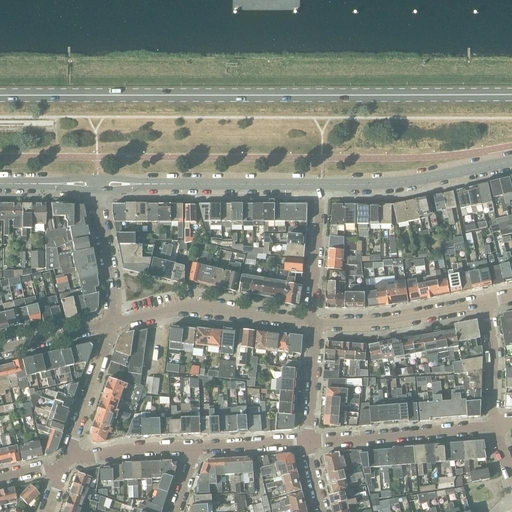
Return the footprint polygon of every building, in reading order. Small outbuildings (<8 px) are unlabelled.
[(511,188),(510,178),(500,180),(506,207),(510,206),(509,201),(511,200),(511,188)] [(490,183),(490,184),(494,198),(498,197),(502,213),(507,212),(506,207),(500,180),(490,183)] [(494,212),(494,209),(488,184),(478,186),(482,204),(487,203),(489,213),(494,212)] [(467,189),(471,207),(473,214),(478,212),(476,206),(482,204),(478,186),(477,186),(477,187),(467,189)] [(467,189),(457,191),(462,216),(467,215),(466,208),(471,207),(467,189)] [(453,192),(443,194),(448,218),(450,225),(454,224),(453,217),(451,209),(456,208),(453,192)] [(443,194),(433,196),(437,212),(442,211),(444,219),(448,218),(443,194)] [(415,200),(416,203),(419,219),(428,218),(431,231),(438,230),(435,215),(432,215),(428,197),(415,200)] [(406,203),(405,203),(408,222),(419,220),(419,219),(416,203),(412,204),(411,202),(409,201),(408,201),(406,203)] [(1,204),(1,221),(3,221),(3,236),(8,236),(8,221),(12,221),(13,204),(12,204),(12,203),(7,203),(7,204),(3,204),(1,204)] [(199,205),(203,221),(210,222),(210,204),(209,204),(209,203),(204,204),(204,205),(199,205)] [(231,204),(231,222),(231,226),(242,226),(242,204),(237,204),(236,203),(233,203),(232,204),(231,204)] [(243,227),(253,227),(253,226),(253,204),(252,204),(251,203),(248,203),(247,205),(242,204),(242,226),(243,226),(243,227)] [(254,204),(253,204),(253,226),(264,227),(263,204),(259,204),(258,203),(254,203),(254,204)] [(263,204),(264,227),(264,232),(268,232),(268,222),(274,222),(274,204),(273,204),(273,203),(268,203),(268,204),(263,204)] [(296,204),(295,222),(306,222),(307,204),(302,204),(302,203),(296,203),(296,204)] [(408,222),(405,203),(403,203),(401,203),(399,203),(397,205),(398,207),(394,207),(397,224),(408,222)] [(22,204),(13,204),(12,221),(12,228),(22,229),(22,221),(22,204)] [(22,221),(22,229),(22,241),(26,241),(26,229),(31,229),(31,228),(31,204),(22,204),(22,221)] [(31,204),(31,228),(34,228),(34,224),(45,224),(45,204),(31,204)] [(54,230),(58,230),(72,227),(72,206),(70,206),(70,205),(68,205),(67,204),(64,204),(63,205),(61,205),(61,204),(60,204),(56,204),(54,204),(51,204),(50,204),(52,219),(54,230)] [(126,223),(126,204),(112,204),(112,213),(116,232),(121,232),(121,225),(119,225),(119,223),(126,223)] [(136,204),(126,204),(126,223),(136,223),(136,204)] [(147,223),(147,205),(147,204),(136,204),(136,223),(147,223)] [(210,226),(221,227),(221,222),(221,204),(210,204),(210,222),(210,226)] [(231,204),(221,204),(221,222),(221,227),(225,227),(225,222),(231,222),(231,204)] [(285,204),(274,204),(274,222),(285,222),(285,204)] [(285,204),(285,222),(295,222),(296,204),(285,204)] [(329,237),(330,237),(338,237),(343,238),(343,226),(344,205),(342,205),(340,204),(338,204),(336,205),(336,208),(332,208),(332,213),(331,213),(331,221),(331,226),(330,226),(329,237)] [(345,205),(344,205),(343,226),(355,226),(355,208),(351,208),(351,205),(350,204),(347,205),(345,205)] [(361,208),(357,208),(357,226),(369,226),(369,208),(369,206),(369,205),(367,205),(365,204),(363,204),(361,205),(361,208)] [(158,205),(147,205),(147,223),(158,223),(158,205)] [(171,223),(171,205),(158,205),(158,223),(171,223)] [(183,239),(182,205),(171,205),(171,223),(178,224),(177,239),(183,239)] [(184,206),(184,223),(196,222),(195,206),(195,205),(192,205),(189,205),(189,206),(184,206)] [(369,206),(369,208),(369,226),(376,226),(380,226),(380,225),(380,206),(379,206),(379,205),(373,205),(373,206),(369,206)] [(380,206),(380,225),(392,226),(392,208),(392,206),(388,206),(388,205),(382,205),(382,206),(381,206),(380,206)] [(72,227),(86,224),(82,206),(72,206),(72,227)] [(497,225),(499,224),(510,222),(508,216),(496,219),(497,225)] [(511,221),(510,222),(499,224),(501,231),(502,236),(511,233),(511,221)] [(45,272),(53,270),(60,269),(57,254),(56,248),(71,242),(87,239),(87,236),(88,236),(87,233),(86,224),(72,227),(58,230),(54,230),(49,231),(45,232),(45,253),(45,271),(45,272)] [(465,232),(476,230),(475,224),(464,226),(465,232)] [(492,233),(501,231),(499,224),(497,225),(490,226),(490,228),(491,228),(492,233)] [(185,243),(186,243),(194,242),(194,238),(190,238),(190,229),(184,229),(185,241),(185,243)] [(118,246),(135,246),(135,235),(116,234),(118,246)] [(287,245),(304,247),(305,236),(288,234),(281,234),(281,238),(288,238),(287,245)] [(263,244),(269,244),(273,244),(269,238),(269,235),(263,235),(263,244)] [(452,238),(453,242),(453,245),(463,243),(462,236),(452,238)] [(328,249),(343,250),(343,242),(343,238),(338,237),(330,237),(329,237),(329,245),(328,249)] [(222,246),(221,240),(221,239),(211,238),(211,243),(222,246)] [(87,239),(71,242),(73,252),(90,248),(89,243),(88,242),(87,239)] [(185,241),(180,240),(178,247),(186,249),(186,243),(185,243),(185,241)] [(443,240),(440,241),(442,250),(448,249),(447,243),(444,244),(443,240)] [(231,248),(242,251),(242,246),(242,245),(234,245),(234,241),(231,241),(231,246),(231,248)] [(343,242),(343,250),(356,251),(356,242),(343,242)] [(160,279),(170,282),(174,264),(174,263),(169,262),(173,245),(168,244),(168,246),(166,254),(160,279)] [(149,276),(160,279),(168,246),(163,245),(160,260),(153,259),(149,276)] [(282,256),(303,258),(304,258),(304,247),(287,245),(287,252),(282,251),(282,256)] [(118,246),(120,257),(152,257),(154,246),(146,246),(135,246),(118,246)] [(398,258),(406,257),(405,247),(397,248),(398,258)] [(328,249),(328,259),(356,261),(362,265),(361,257),(342,256),(343,250),(328,249)] [(76,272),(78,280),(96,276),(91,250),(71,253),(71,252),(57,254),(60,269),(53,270),(54,277),(76,272)] [(43,252),(31,252),(31,268),(31,269),(43,269),(43,252)] [(193,263),(193,264),(189,281),(190,282),(192,284),(193,284),(195,283),(200,284),(206,260),(208,253),(203,252),(201,259),(199,265),(193,263)] [(500,267),(504,284),(511,282),(511,277),(506,254),(506,252),(503,253),(504,258),(498,259),(500,267)] [(488,256),(494,286),(504,284),(500,267),(495,268),(493,255),(488,256)] [(152,257),(120,257),(122,268),(124,268),(125,269),(125,270),(147,276),(152,257)] [(275,258),(268,257),(267,266),(274,267),(274,264),(275,258)] [(285,269),(288,270),(302,271),(302,266),(303,266),(303,261),(302,261),(302,260),(286,258),(286,264),(282,264),(282,258),(278,258),(277,264),(281,265),(280,268),(285,269)] [(341,270),(342,264),(356,265),(355,272),(362,272),(362,265),(356,261),(328,259),(327,269),(341,270)] [(212,287),(216,269),(209,267),(210,261),(206,260),(200,284),(205,285),(207,286),(209,287),(211,286),(212,287)] [(224,289),(227,290),(227,292),(232,293),(233,291),(235,292),(239,274),(238,274),(241,263),(235,262),(235,264),(230,263),(228,271),(224,289)] [(468,273),(472,290),(483,288),(477,263),(477,262),(467,264),(468,273)] [(477,263),(483,288),(492,286),(488,269),(484,270),(482,262),(477,263)] [(184,266),(176,264),(174,264),(170,282),(184,285),(184,266)] [(457,266),(462,292),(472,290),(468,273),(463,274),(462,265),(457,266)] [(449,276),(452,294),(462,292),(457,266),(452,267),(453,275),(449,276)] [(216,269),(212,287),(213,287),(214,288),(217,289),(218,288),(224,289),(228,271),(216,269)] [(4,281),(7,280),(10,279),(13,279),(12,270),(3,271),(3,275),(4,280),(4,281)] [(22,270),(12,270),(13,279),(22,276),(22,270)] [(286,283),(283,300),(283,303),(298,306),(301,287),(302,271),(288,270),(288,271),(288,275),(286,283)] [(440,297),(450,295),(447,280),(442,281),(440,270),(435,271),(440,297)] [(334,272),(327,271),(326,280),(325,294),(325,308),(335,308),(334,272)] [(426,276),(426,278),(431,298),(440,297),(435,271),(430,272),(430,276),(426,276)] [(42,278),(40,272),(31,274),(31,275),(33,280),(42,278)] [(334,272),(335,308),(344,309),(344,294),(340,294),(340,283),(344,283),(344,273),(334,272)] [(421,300),(416,274),(411,275),(412,280),(407,281),(411,302),(418,301),(421,300)] [(420,274),(416,274),(421,300),(431,298),(426,278),(421,278),(420,274)] [(250,294),(253,277),(242,275),(239,292),(240,292),(241,294),(244,294),(246,293),(250,294)] [(82,297),(85,313),(86,313),(86,314),(94,312),(96,309),(97,284),(96,276),(78,280),(82,297)] [(262,296),(264,279),(253,277),(250,294),(255,295),(256,296),(259,297),(261,296),(262,296)] [(272,298),(275,281),(264,279),(262,296),(263,298),(266,298),(267,297),(272,298)] [(283,300),(286,283),(275,281),(272,298),(283,300)] [(405,281),(395,282),(398,304),(408,303),(405,281)] [(385,284),(388,305),(398,304),(395,282),(385,284)] [(385,284),(375,285),(378,307),(388,305),(385,284)] [(344,294),(344,309),(354,309),(354,285),(350,285),(350,294),(344,294)] [(354,285),(354,309),(365,309),(365,294),(359,294),(359,285),(354,285)] [(378,307),(375,285),(366,286),(369,308),(378,307)] [(59,295),(64,318),(68,317),(68,318),(75,316),(71,299),(70,293),(59,295)] [(61,319),(60,319),(57,305),(55,296),(47,298),(46,298),(52,322),(61,319)] [(25,308),(29,323),(34,322),(34,321),(39,319),(34,297),(23,300),(25,308)] [(37,300),(39,309),(43,324),(52,322),(46,298),(47,298),(46,297),(37,300)] [(82,297),(71,299),(75,316),(82,314),(85,313),(82,297)] [(4,313),(7,328),(11,327),(12,326),(18,324),(14,310),(13,302),(2,305),(4,313)] [(14,310),(18,324),(23,323),(25,324),(29,323),(25,308),(14,310)] [(511,312),(500,315),(506,347),(511,345),(511,312)] [(474,359),(482,358),(483,351),(482,346),(477,347),(476,339),(480,338),(477,320),(467,322),(474,359)] [(467,322),(455,324),(456,328),(458,342),(465,341),(469,360),(474,359),(467,322)] [(181,350),(181,344),(184,328),(178,327),(178,326),(174,326),(173,327),(172,327),(170,343),(176,344),(176,350),(181,350)] [(193,346),(195,329),(193,329),(193,328),(189,327),(189,329),(184,328),(181,344),(193,346)] [(205,345),(208,346),(209,330),(203,329),(202,328),(200,328),(199,329),(198,329),(196,344),(197,344),(197,349),(205,350),(205,345)] [(232,356),(235,329),(223,328),(220,354),(232,356)] [(459,346),(458,342),(456,328),(450,330),(450,331),(445,332),(448,351),(450,360),(455,360),(453,347),(459,346)] [(142,375),(148,330),(148,329),(134,333),(127,381),(138,384),(140,385),(142,375)] [(219,347),(221,332),(219,331),(218,330),(216,330),(215,331),(209,330),(208,346),(219,347)] [(239,330),(236,362),(235,366),(245,367),(247,349),(253,349),(255,331),(239,330)] [(448,351),(445,332),(441,333),(440,331),(435,332),(436,333),(435,334),(437,350),(438,352),(448,351)] [(266,350),(268,334),(268,333),(257,332),(255,349),(266,350)] [(107,374),(111,375),(127,381),(134,333),(122,335),(119,338),(120,338),(107,374)] [(437,350),(435,334),(434,334),(432,333),(429,333),(428,335),(424,335),(427,355),(433,354),(432,351),(437,350)] [(266,352),(277,353),(279,334),(272,334),(268,334),(266,350),(266,352)] [(277,353),(288,354),(290,336),(286,336),(286,335),(279,334),(277,353)] [(422,356),(427,355),(424,335),(419,336),(418,335),(414,336),(414,337),(413,337),(416,354),(421,353),(422,356)] [(290,336),(288,354),(288,356),(293,357),(294,354),(301,355),(301,345),(302,337),(290,336)] [(406,338),(402,339),(405,358),(411,357),(410,355),(416,354),(413,337),(412,337),(412,336),(406,337),(406,338)] [(405,358),(402,339),(397,340),(396,339),(393,339),(392,341),(391,341),(394,358),(399,357),(400,359),(405,358)] [(334,379),(336,343),(332,343),(333,342),(326,341),(326,343),(325,342),(324,359),(324,364),(329,365),(329,371),(323,371),(323,379),(328,379),(334,379)] [(389,358),(394,358),(391,341),(380,343),(383,362),(389,361),(389,358)] [(345,360),(346,344),(345,344),(344,343),(341,342),(340,344),(336,343),(334,379),(338,379),(339,360),(345,360)] [(346,344),(345,360),(350,360),(349,376),(354,377),(356,345),(351,344),(351,343),(346,343),(346,344)] [(384,367),(383,362),(380,343),(368,345),(370,362),(376,361),(377,361),(377,363),(378,363),(381,376),(386,376),(384,367)] [(69,348),(73,365),(84,363),(85,364),(91,347),(91,346),(89,344),(69,348)] [(356,345),(354,377),(359,377),(360,361),(365,362),(366,345),(356,345)] [(60,352),(66,379),(67,382),(71,381),(67,366),(73,365),(69,348),(61,350),(62,351),(60,352)] [(49,353),(54,370),(58,369),(60,375),(62,375),(63,379),(58,380),(59,384),(67,382),(66,379),(60,352),(58,352),(57,351),(49,353)] [(40,356),(47,383),(47,387),(55,385),(54,381),(52,381),(51,378),(50,378),(48,371),(54,370),(49,353),(42,354),(43,356),(40,356)] [(38,355),(30,357),(34,374),(39,373),(41,380),(43,380),(44,384),(42,384),(43,388),(47,387),(47,383),(40,356),(39,357),(38,355)] [(25,375),(28,388),(30,387),(29,383),(31,382),(29,375),(34,374),(30,357),(21,360),(24,375),(25,375)] [(452,363),(454,373),(454,374),(466,373),(468,373),(482,369),(482,368),(482,358),(474,359),(469,360),(452,363)] [(11,362),(17,384),(22,383),(20,376),(24,375),(21,360),(11,362)] [(234,379),(235,366),(236,362),(220,360),(219,364),(218,377),(234,379)] [(3,365),(6,380),(8,389),(17,387),(17,384),(11,362),(7,363),(7,364),(3,365)] [(167,364),(166,372),(178,373),(179,366),(167,364)] [(208,376),(212,377),(218,377),(219,364),(215,366),(214,371),(208,371),(208,376)] [(3,365),(0,366),(0,394),(0,395),(5,394),(4,390),(8,389),(6,380),(3,365)] [(191,366),(190,374),(198,375),(198,369),(199,367),(191,366)] [(299,369),(281,368),(281,372),(282,372),(282,379),(298,381),(298,380),(299,380),(299,375),(298,375),(299,369)] [(463,379),(464,390),(481,390),(482,369),(468,373),(468,376),(465,376),(465,379),(463,379)] [(126,384),(127,381),(111,375),(104,394),(123,401),(128,384),(126,384)] [(208,376),(204,376),(199,375),(199,379),(199,380),(203,379),(203,386),(208,385),(208,376)] [(169,395),(169,388),(158,387),(159,378),(145,377),(144,394),(169,395)] [(180,378),(180,377),(170,377),(171,382),(171,387),(171,404),(176,404),(175,387),(175,382),(180,382),(180,378)] [(254,387),(256,377),(250,377),(250,378),(249,381),(247,381),(247,386),(254,387)] [(184,378),(180,378),(180,382),(180,385),(184,385),(184,386),(190,385),(189,378),(184,378)] [(279,391),(297,392),(297,387),(298,387),(299,382),(298,382),(298,381),(282,379),(277,379),(276,391),(279,391)] [(328,379),(327,388),(326,388),(326,393),(327,393),(327,397),(360,400),(360,395),(349,394),(349,390),(345,389),(345,387),(363,387),(363,379),(338,379),(334,379),(328,379)] [(235,389),(235,381),(227,382),(227,390),(235,389)] [(436,382),(439,419),(443,418),(443,420),(449,419),(448,401),(443,402),(442,387),(442,381),(436,382)] [(64,396),(73,399),(78,383),(77,382),(62,386),(62,388),(62,390),(66,391),(64,396)] [(434,403),(429,403),(430,421),(435,421),(435,419),(439,419),(436,382),(433,383),(433,388),(434,403)] [(131,404),(135,405),(137,406),(139,400),(141,394),(144,386),(140,385),(138,384),(131,404)] [(462,418),(468,418),(466,400),(465,400),(465,393),(461,394),(460,387),(456,387),(456,390),(458,417),(462,417),(462,418)] [(399,422),(397,389),(392,390),(394,406),(389,406),(390,424),(396,424),(396,422),(399,422)] [(397,389),(399,422),(403,421),(403,423),(409,423),(407,405),(403,405),(401,389),(397,389)] [(61,408),(69,411),(73,399),(64,396),(54,392),(47,390),(46,390),(44,394),(55,397),(54,401),(61,403),(61,405),(61,406),(61,408)] [(452,401),(448,401),(449,419),(454,419),(454,417),(458,417),(456,390),(451,391),(452,401)] [(465,400),(466,400),(481,401),(481,392),(481,390),(464,390),(465,393),(465,400)] [(280,403),(296,404),(296,403),(297,402),(297,399),(296,398),(297,392),(279,391),(279,395),(280,395),(280,403)] [(378,394),(381,423),(384,423),(384,425),(390,424),(389,406),(388,400),(384,400),(383,391),(378,391),(378,394)] [(430,421),(429,403),(428,393),(423,393),(423,394),(421,395),(421,397),(424,397),(424,403),(419,404),(421,422),(430,421)] [(35,407),(38,398),(29,394),(31,402),(32,408),(34,407),(35,407)] [(123,401),(104,394),(99,408),(129,419),(131,414),(120,410),(123,401)] [(370,408),(371,426),(378,425),(378,424),(381,423),(378,394),(374,394),(375,407),(370,408)] [(411,394),(406,394),(407,405),(409,423),(419,422),(417,399),(411,399),(411,394)] [(218,398),(220,418),(220,433),(224,433),(225,434),(228,434),(228,433),(229,433),(228,408),(224,408),(223,403),(224,403),(223,397),(218,398)] [(360,400),(327,397),(326,406),(342,408),(342,403),(359,404),(360,400)] [(466,400),(468,418),(481,417),(481,401),(466,400)] [(22,405),(21,401),(14,403),(15,410),(23,408),(22,405)] [(40,409),(66,418),(69,411),(61,408),(61,406),(61,405),(61,403),(54,401),(51,408),(45,406),(45,408),(41,407),(40,409)] [(237,416),(238,432),(238,433),(240,432),(240,433),(244,433),(244,432),(248,432),(247,416),(246,401),(242,402),(243,408),(242,408),(242,416),(238,416),(237,416)] [(277,414),(295,416),(295,410),(297,409),(297,407),(296,405),(296,404),(280,403),(279,410),(270,409),(269,413),(277,414)] [(12,404),(7,405),(3,406),(4,412),(13,410),(12,404)] [(366,410),(361,411),(359,427),(371,426),(370,408),(369,404),(366,404),(366,410)] [(191,434),(195,434),(195,436),(200,436),(200,434),(201,434),(200,417),(200,407),(193,408),(193,405),(190,405),(190,411),(191,434)] [(205,417),(200,417),(201,434),(202,434),(203,435),(206,435),(207,434),(211,434),(210,407),(209,405),(204,405),(205,417)] [(161,436),(160,419),(156,419),(155,408),(151,406),(151,413),(151,436),(155,436),(156,437),(159,437),(159,436),(161,436)] [(181,435),(182,435),(181,412),(177,412),(176,406),(171,407),(172,419),(173,435),(176,435),(177,436),(180,436),(181,435)] [(220,418),(215,418),(214,406),(210,407),(211,434),(215,434),(215,435),(218,435),(219,434),(220,434),(220,433),(220,418)] [(325,416),(358,418),(358,413),(341,412),(342,408),(326,406),(325,416)] [(47,420),(64,426),(66,418),(40,409),(35,407),(34,407),(34,408),(34,411),(48,417),(47,420)] [(130,419),(129,419),(99,408),(94,422),(113,429),(116,420),(129,424),(130,419)] [(237,408),(228,408),(229,433),(231,433),(231,434),(235,434),(235,432),(238,432),(237,416),(237,408)] [(190,411),(181,412),(182,435),(183,435),(184,436),(187,436),(188,435),(191,434),(190,411)] [(262,432),(261,416),(255,417),(254,411),(248,411),(250,433),(262,432)] [(166,435),(170,435),(170,419),(170,412),(164,413),(165,419),(160,419),(161,436),(162,436),(163,437),(166,437),(166,435)] [(269,417),(269,413),(261,412),(261,416),(262,432),(270,431),(269,417)] [(147,436),(151,436),(151,413),(141,413),(141,414),(142,436),(143,436),(144,438),(147,437),(147,436)] [(140,436),(142,436),(141,414),(134,414),(127,437),(135,437),(136,438),(140,438),(140,436)] [(292,430),(294,428),(295,416),(277,414),(276,431),(292,430)] [(347,426),(357,426),(358,418),(325,416),(325,419),(323,419),(323,423),(324,423),(324,425),(340,426),(341,421),(347,422),(347,426)] [(52,430),(61,433),(64,426),(47,420),(45,427),(36,424),(37,430),(47,434),(46,436),(49,437),(52,430)] [(94,422),(90,433),(93,443),(97,444),(124,437),(126,433),(113,429),(94,422)] [(52,454),(55,452),(61,433),(52,430),(49,437),(45,448),(44,451),(45,455),(45,456),(52,454)] [(10,464),(20,462),(16,446),(10,447),(7,434),(3,435),(10,462),(10,464)] [(0,449),(0,461),(1,465),(10,462),(3,435),(0,435),(0,441),(2,449),(0,449)] [(37,440),(27,442),(31,459),(41,457),(37,440)] [(473,443),(475,460),(476,472),(482,470),(482,465),(479,466),(478,460),(486,459),(483,442),(481,442),(480,441),(477,441),(476,443),(473,443)] [(31,459),(27,442),(17,444),(22,461),(31,459)] [(475,460),(473,443),(471,443),(471,442),(465,442),(466,443),(463,444),(464,461),(465,473),(467,473),(468,473),(470,473),(468,460),(475,460)] [(455,461),(454,443),(447,444),(448,445),(445,445),(446,467),(450,467),(450,462),(455,461)] [(454,443),(455,461),(464,461),(463,444),(458,444),(458,443),(454,443)] [(426,447),(427,464),(428,471),(431,471),(431,463),(437,463),(435,445),(429,445),(429,446),(426,447)] [(439,445),(435,445),(437,463),(442,462),(442,467),(446,467),(445,445),(440,446),(439,445)] [(412,477),(416,477),(414,446),(405,447),(406,465),(411,465),(412,477)] [(427,464),(426,447),(424,447),(424,446),(416,446),(418,476),(423,476),(422,464),(427,464)] [(405,447),(395,448),(398,478),(402,478),(401,466),(406,465),(405,447)] [(398,478),(395,448),(386,449),(387,467),(392,466),(393,479),(398,478)] [(378,467),(377,449),(368,450),(370,474),(371,478),(375,478),(374,468),(378,467)] [(377,449),(378,467),(379,473),(383,473),(384,484),(389,483),(387,467),(386,449),(377,449)] [(372,485),(371,478),(370,474),(368,450),(359,451),(360,457),(361,461),(365,474),(367,484),(368,486),(372,485)] [(325,462),(326,466),(360,457),(359,451),(351,451),(352,454),(340,457),(339,452),(324,456),(324,457),(323,458),(324,462),(325,462)] [(293,456),(290,454),(276,455),(278,463),(270,465),(268,456),(257,456),(260,472),(295,464),(293,456)] [(244,474),(243,458),(241,458),(241,457),(237,458),(237,459),(234,459),(236,492),(240,492),(239,483),(240,483),(239,475),(244,474)] [(252,458),(249,458),(249,457),(243,457),(244,458),(243,458),(244,474),(248,474),(249,483),(253,482),(252,458)] [(328,474),(328,475),(344,471),(343,466),(361,461),(360,457),(326,466),(327,469),(326,469),(327,474),(328,474)] [(225,475),(224,459),(223,459),(223,458),(218,459),(218,460),(215,460),(217,485),(217,493),(222,493),(221,476),(225,475)] [(236,492),(234,459),(230,459),(229,458),(226,458),(225,459),(224,459),(225,475),(230,475),(230,484),(231,492),(236,492)] [(217,485),(215,460),(208,460),(205,463),(194,495),(210,493),(209,485),(217,485)] [(161,478),(161,461),(155,461),(155,463),(151,463),(152,479),(161,478)] [(162,479),(171,482),(172,482),(177,467),(174,466),(172,463),(172,461),(161,461),(161,478),(162,479)] [(123,464),(123,480),(128,480),(129,498),(134,498),(133,486),(132,463),(128,464),(128,462),(124,462),(124,464),(123,464)] [(132,463),(133,486),(134,498),(138,498),(138,480),(142,480),(142,462),(136,462),(136,463),(132,463)] [(147,496),(152,490),(152,485),(152,479),(151,463),(147,463),(147,462),(142,462),(142,480),(146,479),(147,496)] [(113,466),(114,482),(114,488),(119,488),(119,482),(123,482),(123,480),(123,464),(117,464),(117,465),(113,466)] [(260,472),(261,476),(272,473),(272,474),(280,472),(281,477),(297,473),(297,471),(297,470),(297,467),(295,467),(295,464),(260,472)] [(114,482),(113,466),(107,466),(107,467),(101,468),(101,485),(106,484),(106,482),(114,482)] [(75,477),(73,483),(88,489),(92,478),(98,480),(99,468),(86,471),(85,475),(78,473),(77,478),(75,477)] [(471,477),(472,482),(489,479),(489,478),(490,477),(489,473),(488,473),(487,470),(488,470),(488,469),(482,470),(476,472),(470,473),(468,473),(468,475),(465,476),(465,478),(471,477)] [(328,475),(331,484),(363,476),(362,472),(354,474),(353,473),(345,475),(344,471),(328,475)] [(297,473),(281,477),(282,481),(266,485),(267,489),(271,488),(276,487),(284,485),(299,482),(298,478),(299,478),(298,473),(297,474),(297,473)] [(333,491),(333,493),(348,489),(347,484),(356,482),(358,481),(357,479),(363,478),(363,476),(331,484),(331,487),(330,487),(331,492),(333,491)] [(160,485),(158,490),(167,493),(171,482),(162,479),(160,485)] [(279,496),(286,495),(301,491),(301,490),(302,489),(301,486),(300,485),(299,482),(284,485),(276,487),(279,496)] [(88,489),(73,483),(71,490),(72,491),(71,494),(85,499),(88,489)] [(15,498),(19,497),(26,505),(37,495),(36,494),(36,492),(35,491),(33,491),(29,487),(27,485),(13,488),(15,498)] [(16,503),(15,498),(13,488),(2,491),(6,505),(16,503)] [(155,498),(152,504),(162,508),(165,500),(167,500),(168,496),(167,495),(168,493),(167,493),(158,490),(158,492),(156,498),(155,498)] [(332,506),(368,497),(366,491),(349,496),(348,491),(330,496),(330,497),(329,498),(330,501),(331,502),(332,506)] [(272,510),(304,502),(303,498),(304,498),(303,493),(302,494),(302,493),(286,496),(287,501),(271,505),(272,510)] [(417,495),(418,500),(419,504),(428,502),(427,499),(426,493),(417,495)] [(68,499),(66,504),(81,509),(85,499),(71,494),(69,499),(68,499)] [(211,495),(193,497),(194,498),(192,498),(193,502),(194,502),(194,506),(208,505),(217,504),(217,502),(212,502),(211,495)] [(242,504),(242,509),(248,508),(245,495),(240,496),(240,504),(242,504)] [(265,511),(270,511),(266,495),(260,497),(261,503),(256,504),(257,511),(265,511)] [(344,511),(350,511),(348,506),(369,501),(368,497),(332,506),(332,508),(332,511),(344,511)] [(396,498),(387,500),(389,506),(398,504),(396,498)] [(372,507),(373,507),(380,506),(379,502),(378,501),(378,499),(371,500),(372,507)] [(381,502),(379,502),(380,506),(381,510),(389,508),(389,506),(387,500),(381,502)] [(463,511),(469,511),(466,500),(461,501),(463,511)] [(138,509),(142,511),(145,511),(162,511),(163,509),(162,509),(162,508),(152,504),(147,502),(145,506),(139,504),(138,509)] [(290,511),(301,511),(306,511),(306,510),(307,510),(306,505),(305,505),(304,502),(272,510),(272,511),(281,511),(290,510),(290,511)]
